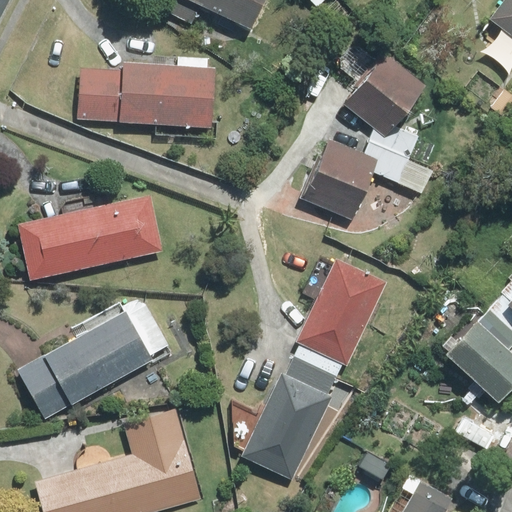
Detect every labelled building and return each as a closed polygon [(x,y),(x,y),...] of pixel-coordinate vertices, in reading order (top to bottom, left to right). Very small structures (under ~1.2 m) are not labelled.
[(146,0),(144,5),(185,26),(195,8),(242,32),(258,0),(146,0)] [(511,0),(501,0),(487,21),(511,38),(511,0)] [(417,84),(380,53),(337,106),(374,136),(417,84)] [(211,124),(213,66),(118,63),(117,70),(69,68),(68,121),(211,124)] [(371,155),(319,138),(298,201),(350,218),(371,155)] [(143,196),(16,226),(30,285),(156,255),(143,196)] [(380,286),(327,264),(295,339),(348,361),(380,286)] [(511,274),(472,318),(506,349),(511,342),(511,274)] [(146,353),(165,342),(139,296),(6,370),(37,424),(150,361),(146,353)] [(511,361),(466,321),(436,356),(490,404),(511,378),(511,361)] [(327,399),(274,374),(235,455),(288,481),(327,399)] [(131,454),(29,482),(37,511),(154,511),(197,500),(172,412),(123,426),(131,454)] [(439,511),(445,501),(400,478),(382,511),(439,511)]
